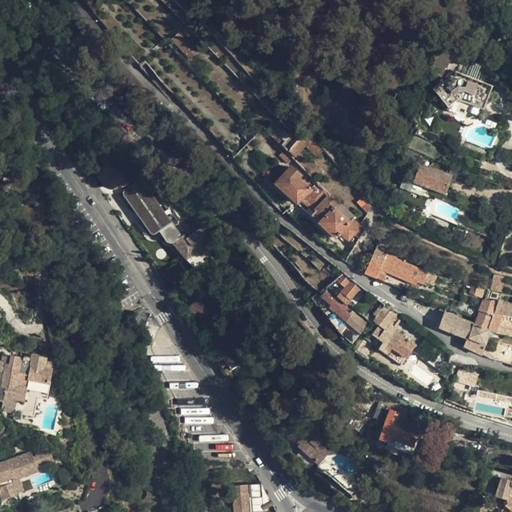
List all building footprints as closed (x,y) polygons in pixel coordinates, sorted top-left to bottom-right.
[(199,52),(179,32),(171,39),(190,59),(199,52)] [(442,77),(451,52),(438,48),(429,72),(442,77)] [(491,87),(456,73),(435,89),(448,106),(457,99),(483,108),(491,87)] [(304,133),(288,150),(295,157),(306,145),(311,149),(310,150),(316,157),(324,149),(322,148),(321,146),(316,142),(310,136),(308,133),(306,132),(304,133)] [(415,166),(420,154),(409,149),(404,161),(415,166)] [(288,163),(293,158),(287,152),(284,154),(282,152),(280,154),(288,163)] [(95,155),(97,167),(109,166),(108,153),(95,155)] [(435,160),(428,167),(447,174),(450,166),(435,160)] [(428,167),(420,164),(413,182),(427,188),(445,194),(452,175),(447,174),(428,167)] [(301,175),(292,167),(276,184),(297,203),(301,199),(316,212),(312,217),(335,238),(340,233),(353,244),(358,238),(360,240),(365,229),(317,185),(311,190),(299,178),(301,175)] [(123,194),(123,195),(141,221),(143,222),(145,221),(147,220),(154,230),(155,232),(157,233),(158,233),(160,231),(166,240),(167,242),(170,242),(171,243),(186,260),(198,250),(184,234),(193,228),(181,212),(177,215),(179,218),(172,222),(154,195),(158,193),(151,188),(142,182),(136,186),(134,184),(123,191),(123,194)] [(427,188),(413,182),(410,190),(424,196),(427,188)] [(361,206),(368,201),(364,197),(358,203),(361,206)] [(373,206),(368,201),(361,206),(368,214),(368,213),(373,206)] [(376,279),(380,270),(415,285),(417,282),(423,284),(424,282),(429,284),(433,275),(390,255),(392,251),(379,241),(364,274),(376,279)] [(359,290),(365,294),(367,291),(358,284),(351,279),(345,273),(336,281),(344,287),(338,295),(348,303),(359,290)] [(506,278),(493,275),(491,290),(502,292),(506,278)] [(350,307),(327,289),(321,296),(332,305),(329,307),(360,332),(368,323),(353,312),(355,311),(350,307)] [(483,300),(474,324),(488,329),(498,300),(483,300)] [(511,303),(506,302),(498,300),(488,329),(490,330),(489,331),(496,333),(511,334),(511,303)] [(379,307),(373,314),(376,316),(382,309),(379,307)] [(398,313),(394,310),(382,309),(376,316),(373,321),(379,326),(386,331),(379,340),(384,343),(380,349),(388,354),(391,349),(405,359),(416,344),(395,329),(390,325),(397,315),(398,313)] [(474,324),(444,312),(439,328),(467,339),(485,346),(489,331),(490,330),(488,329),(474,324)] [(390,325),(395,329),(402,319),(397,315),(390,325)] [(372,335),(379,340),(386,331),(379,326),(372,335)] [(485,346),(467,339),(464,346),(482,355),(485,346)] [(405,359),(391,349),(388,354),(402,364),(405,359)] [(9,364),(10,357),(2,355),(0,362),(9,364)] [(10,357),(9,364),(0,362),(0,361),(0,379),(2,380),(0,387),(6,388),(4,396),(16,399),(24,401),(27,387),(17,385),(19,374),(29,376),(28,379),(50,383),(53,368),(45,367),(47,358),(30,355),(29,359),(20,357),(10,355),(10,357)] [(478,375),(459,369),(455,380),(475,386),(478,375)] [(29,376),(19,374),(17,385),(27,387),(28,379),(29,376)] [(467,385),(455,382),(453,388),(465,392),(467,385)] [(461,394),(450,389),(449,391),(447,395),(456,400),(458,400),(461,394)] [(14,412),(16,399),(4,396),(1,410),(14,412)] [(465,412),(481,417),(481,403),(466,402),(465,412)] [(378,439),(388,408),(382,406),(372,438),(378,439)] [(419,426),(388,415),(380,439),(389,442),(390,441),(391,438),(412,445),(419,426)] [(320,432),(313,426),(299,441),(298,442),(298,444),(298,446),(299,447),(304,451),(318,464),(317,467),(317,470),(318,471),(319,471),(322,473),(324,473),(326,473),(345,489),(347,490),(350,491),(356,491),(361,487),(337,468),(332,461),(328,455),(327,454),(327,452),(327,451),(319,444),(322,441),(323,440),(323,439),(322,436),(320,432)] [(412,445),(391,438),(390,441),(414,450),(415,446),(412,445)] [(332,450),(327,452),(327,454),(328,455),(336,454),(338,455),(339,455),(347,457),(351,458),(352,459),(354,462),(359,458),(355,455),(353,453),(350,450),(348,448),(346,448),(344,448),(342,448),(337,450),(336,450),(332,450)] [(18,494),(13,480),(12,477),(37,468),(31,452),(0,463),(0,494),(2,500),(18,494)] [(13,480),(19,478),(38,471),(37,468),(12,477),(13,480)] [(19,478),(13,480),(18,494),(24,492),(19,478)] [(511,511),(511,481),(502,478),(496,497),(511,501),(501,511),(511,511)] [(233,511),(248,511),(248,498),(250,497),(250,493),(232,494),(233,511)]
